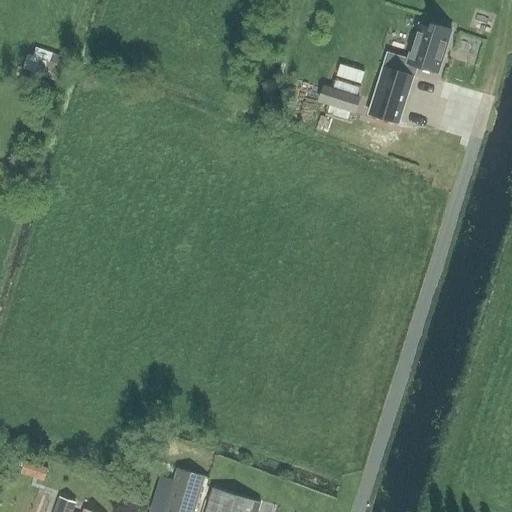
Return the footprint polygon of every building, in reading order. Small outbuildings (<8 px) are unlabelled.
[(441,75),(454,31),(433,25),(432,29),(422,26),(410,64),(390,57),(375,107),(403,116),(418,68),(441,75)] [(482,92),(497,44),(460,33),(445,81),(482,92)] [(34,45),(27,69),(53,76),(60,52),(34,45)] [(361,84),(365,72),(341,64),(337,76),(361,84)] [(324,85),(318,102),(354,113),(359,96),(324,85)] [(468,134),(475,116),(459,111),(463,99),(439,90),(431,113),(436,115),(429,136),(445,142),(446,137),(452,139),(455,130),(468,134)] [(25,461),(21,473),(45,481),(49,469),(25,461)] [(208,500),(213,481),(205,479),(206,477),(177,469),(168,499),(155,495),(149,511),(195,511),(199,498),(208,500)] [(81,511),(70,511),(73,502),(57,498),(53,511),(94,511),(83,509),(81,511)]
